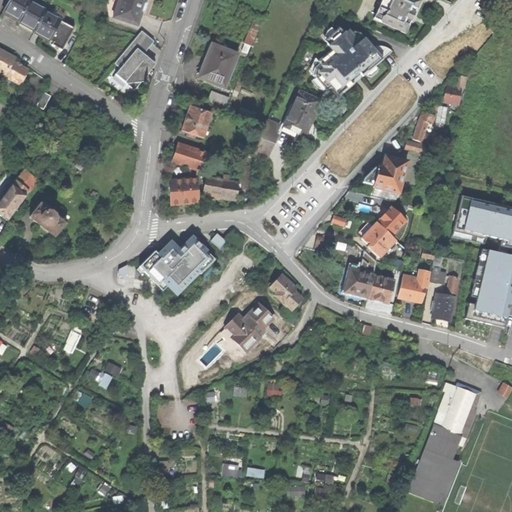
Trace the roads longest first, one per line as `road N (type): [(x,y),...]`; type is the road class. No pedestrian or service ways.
road 1 (residential): [(246,223),(464,0)]
road 2 (residential): [(511,360),(347,312),(320,297),(284,257)]
road 3 (residential): [(284,257),(434,90)]
road 4 (residential): [(0,34),(155,135)]
road 5 (residential): [(0,254),(36,272),(76,270),(123,252),(139,227)]
road 6 (residential): [(193,0),(165,77),(155,135)]
